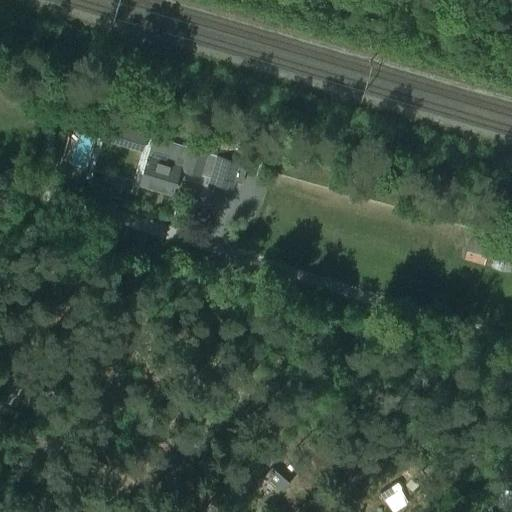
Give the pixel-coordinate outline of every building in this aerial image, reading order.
[(106,124),(104,141),(144,145),(146,128),(106,124)] [(183,156),(149,146),(138,184),(172,194),(183,156)] [(240,163),(215,156),(207,153),(189,147),(182,169),(209,178),(208,181),(232,188),(240,163)] [(511,239),(498,235),(496,244),(489,266),(510,272),(511,265),(511,239)] [(489,266),(496,244),(489,242),(469,237),(463,258),(483,264),(483,263),(489,265),(489,266)]
